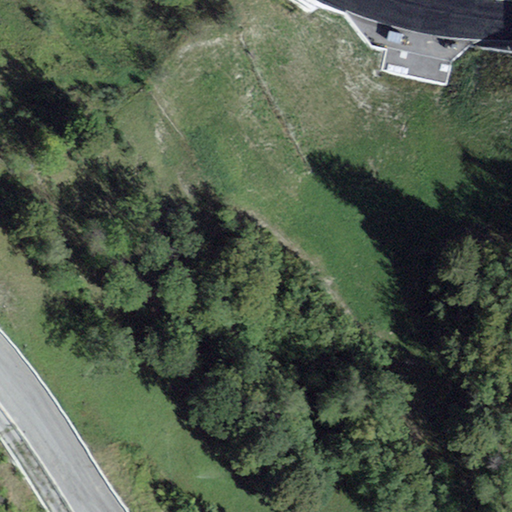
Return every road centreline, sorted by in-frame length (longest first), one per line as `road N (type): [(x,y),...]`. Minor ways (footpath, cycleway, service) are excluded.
road 1 (secondary): [(99,511),(0,367)]
road 2 (secondary): [(389,0),(511,20)]
